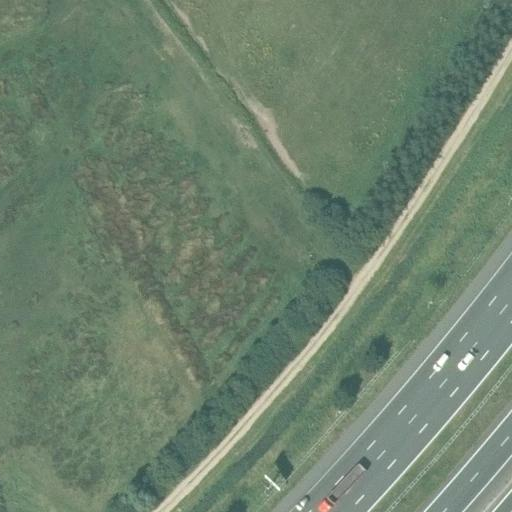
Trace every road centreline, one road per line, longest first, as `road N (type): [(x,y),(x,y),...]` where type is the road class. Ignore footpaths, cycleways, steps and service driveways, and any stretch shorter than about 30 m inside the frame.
road 1 (track): [(511,43),(412,215),(256,419),(162,511)]
road 2 (motorway): [(511,301),(331,511)]
